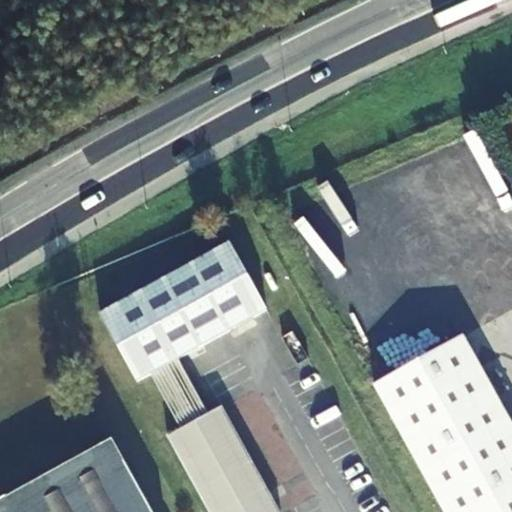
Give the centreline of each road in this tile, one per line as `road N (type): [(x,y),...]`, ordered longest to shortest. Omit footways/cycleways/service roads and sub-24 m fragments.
road 1 (primary): [(0,252),(277,94),(477,0)]
road 2 (primary): [(409,0),(201,102),(0,218)]
road 3 (unknown): [(493,241),(377,292)]
